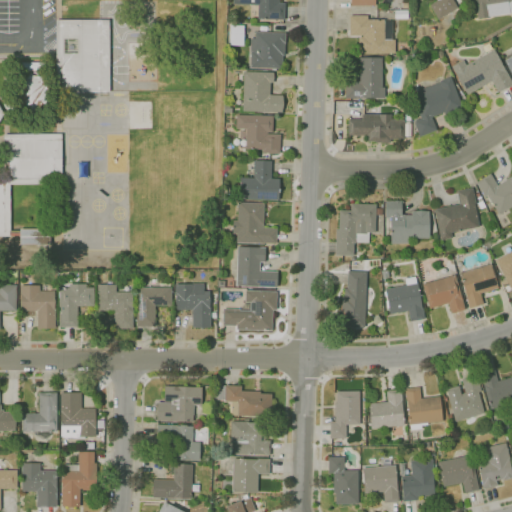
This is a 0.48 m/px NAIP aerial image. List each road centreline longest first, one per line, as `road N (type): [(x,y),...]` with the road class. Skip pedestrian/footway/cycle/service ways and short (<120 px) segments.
road 1 (residential): [(511,327),(430,357),(0,362)]
road 2 (residential): [(303,511),(316,0)]
road 3 (residential): [(511,126),(480,149),(414,170),(311,169)]
road 4 (residential): [(123,362),(118,511)]
